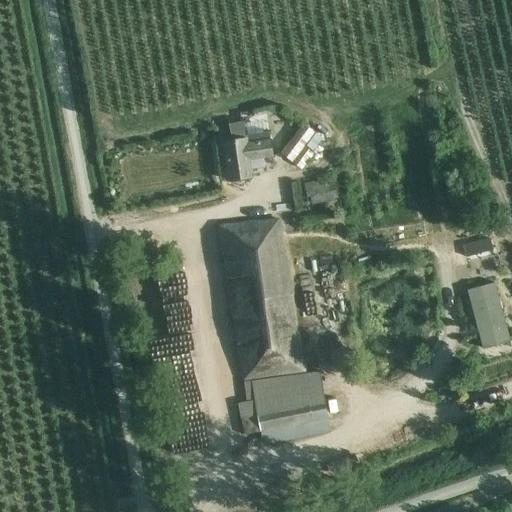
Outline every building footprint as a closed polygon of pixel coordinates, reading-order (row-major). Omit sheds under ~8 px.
[(244,135),(242,126),(242,121),(228,124),(231,143),(222,144),(227,181),(249,178),(248,169),(265,167),(264,158),(273,156),(269,131),(244,135)] [(302,123),(279,153),(301,169),(310,159),(312,157),(311,156),(314,153),(304,146),(314,132),(302,123)] [(335,177),(303,184),(308,205),(339,199),(335,177)] [(219,227),(241,381),(300,372),(278,218),(219,227)] [(480,259),(496,255),(495,247),(479,251),(480,259)] [(510,342),(494,283),(466,290),(482,350),(510,342)] [(262,445),(329,430),(320,371),(251,382),(254,400),(237,404),(242,425),(249,424),(249,426),(242,428),(244,436),(259,432),(262,445)]
